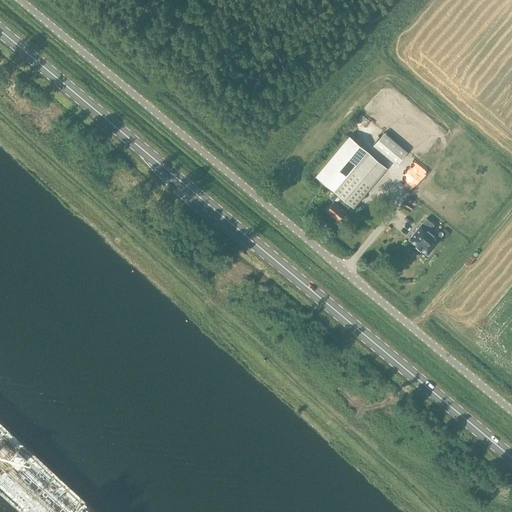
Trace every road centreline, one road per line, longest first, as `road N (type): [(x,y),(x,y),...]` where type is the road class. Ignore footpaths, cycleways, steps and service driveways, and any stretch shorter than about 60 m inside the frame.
road 1 (primary): [(511,459),(0,31)]
road 2 (unclassified): [(511,411),(19,0)]
